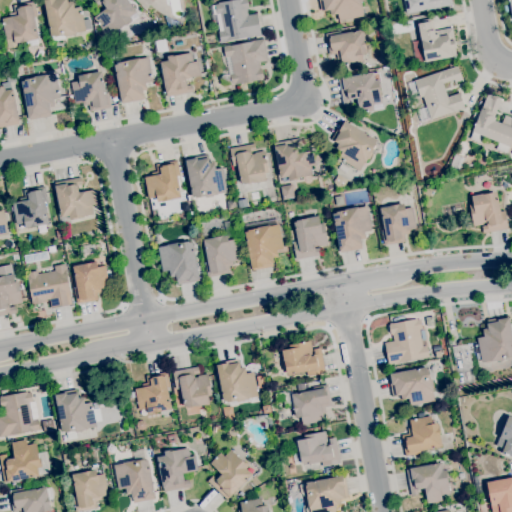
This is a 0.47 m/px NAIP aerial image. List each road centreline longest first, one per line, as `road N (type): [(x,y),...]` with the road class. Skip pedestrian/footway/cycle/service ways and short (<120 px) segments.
road 1 (tertiary): [(148,341),(511,281)]
road 2 (tertiary): [(342,285),(0,350)]
road 3 (residential): [(0,159),(309,100)]
road 4 (residential): [(342,285),(383,511)]
road 5 (residential): [(148,341),(110,142)]
road 6 (tertiary): [(511,261),(390,276)]
